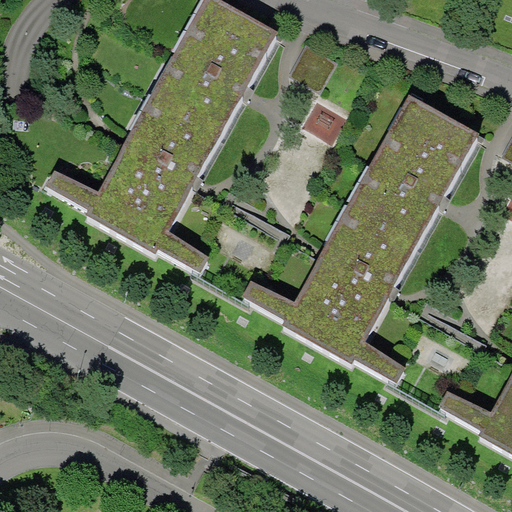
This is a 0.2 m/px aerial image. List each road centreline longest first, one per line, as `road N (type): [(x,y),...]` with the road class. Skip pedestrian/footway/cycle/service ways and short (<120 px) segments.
road 1 (primary): [(0,286),(403,511)]
road 2 (residential): [(291,0),(511,73)]
road 3 (residential): [(0,455),(15,445),(74,445),(200,511)]
